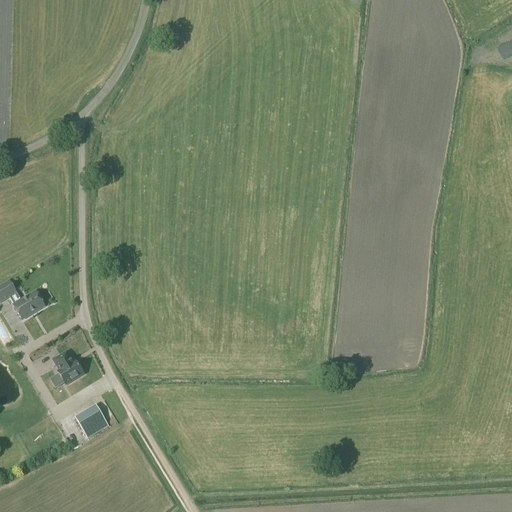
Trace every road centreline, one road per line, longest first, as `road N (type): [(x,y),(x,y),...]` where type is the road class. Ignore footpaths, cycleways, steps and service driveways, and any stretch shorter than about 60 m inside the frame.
road 1 (unclassified): [(115,382),(85,314),(80,119)]
road 2 (track): [(194,511),(115,382)]
road 3 (unclassified): [(80,119),(121,69),(145,0)]
